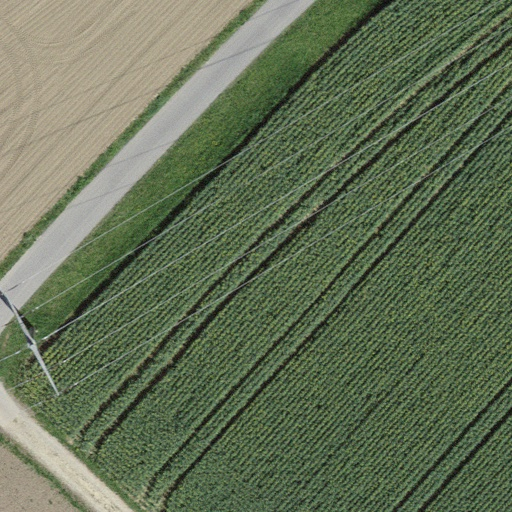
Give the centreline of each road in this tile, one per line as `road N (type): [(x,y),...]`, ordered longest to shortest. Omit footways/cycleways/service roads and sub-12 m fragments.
road 1 (unclassified): [(311,0),(190,112),(0,319)]
road 2 (track): [(103,511),(0,414)]
